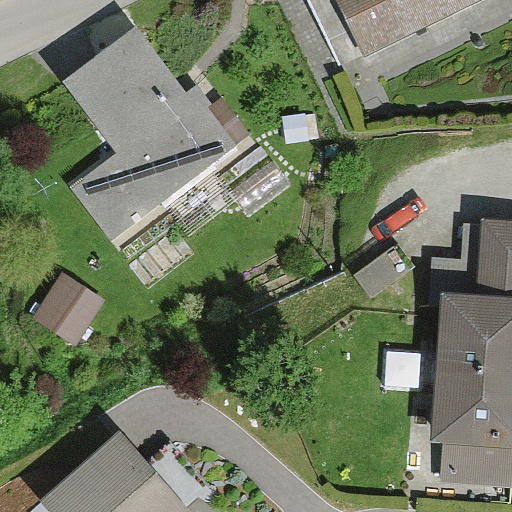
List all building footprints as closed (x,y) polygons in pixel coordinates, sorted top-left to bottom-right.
[(305,0),(340,69),(364,58),(406,37),(480,0),(305,0)] [(136,28),(61,84),(112,153),(67,187),(109,244),(240,147),(196,89),(187,96),(136,28)] [(443,443),(441,481),(511,486),(511,477),(511,221),(483,220),(478,295),(441,292),(429,442),(443,443)] [(390,248),(354,277),(371,299),(407,270),(390,248)] [(100,300),(60,276),(34,319),(74,344),(100,300)] [(186,511),(118,434),(40,503),(47,511),(186,511)]
